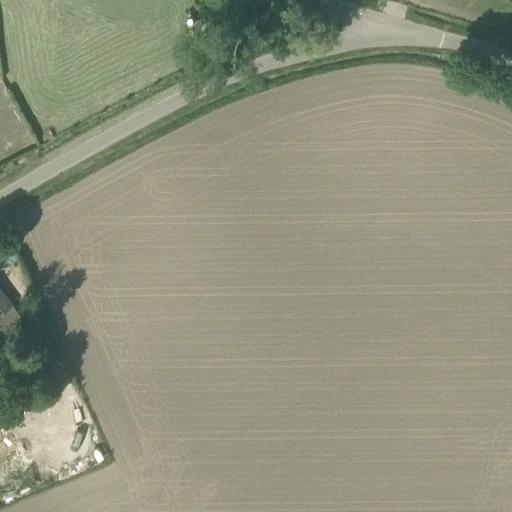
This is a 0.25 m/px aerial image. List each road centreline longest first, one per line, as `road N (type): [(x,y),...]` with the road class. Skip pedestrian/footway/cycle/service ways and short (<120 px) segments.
road 1 (unclassified): [(0,202),(231,74),(378,24)]
road 2 (unclassified): [(511,56),(378,24)]
